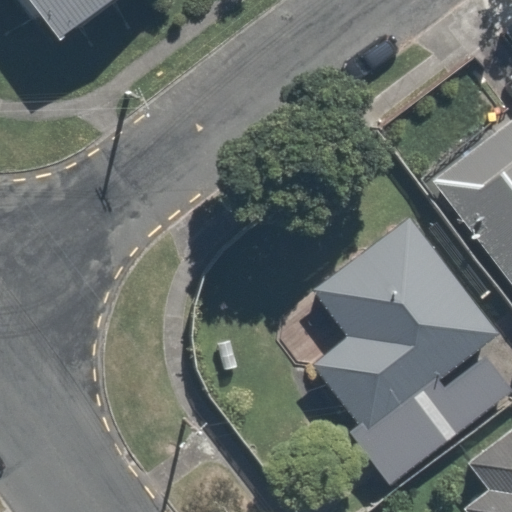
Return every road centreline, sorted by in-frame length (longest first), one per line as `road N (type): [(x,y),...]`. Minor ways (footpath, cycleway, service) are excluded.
road 1 (residential): [(369,0),(0,285)]
road 2 (residential): [(109,511),(0,365)]
